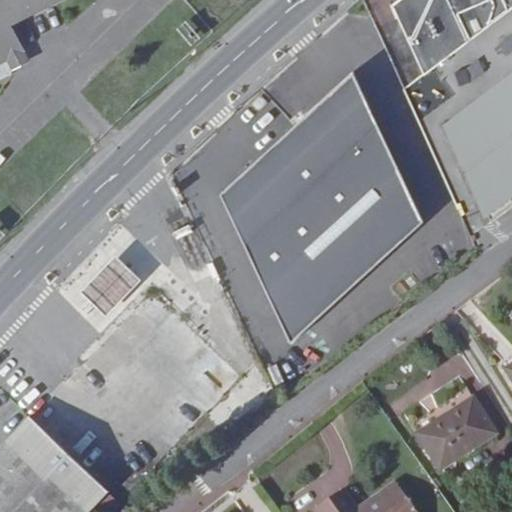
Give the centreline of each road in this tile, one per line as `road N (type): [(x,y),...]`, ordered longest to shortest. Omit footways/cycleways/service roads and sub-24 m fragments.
road 1 (unclassified): [(511,247),(156,511)]
road 2 (secondary): [(0,300),(172,124),(312,0)]
road 3 (unknown): [(0,118),(121,0)]
